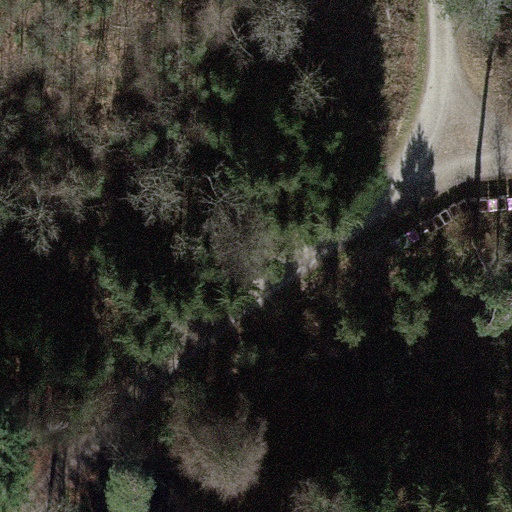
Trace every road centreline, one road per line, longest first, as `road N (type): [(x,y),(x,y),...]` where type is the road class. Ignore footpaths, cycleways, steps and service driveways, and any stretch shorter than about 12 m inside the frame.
road 1 (track): [(34,511),(170,367),(270,280),(390,202),(450,176)]
road 2 (track): [(450,176),(441,0)]
